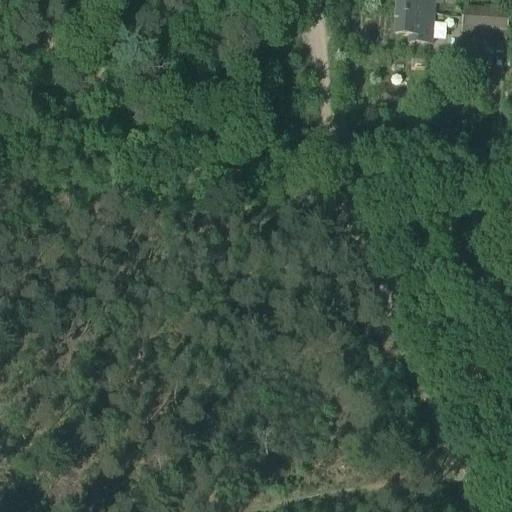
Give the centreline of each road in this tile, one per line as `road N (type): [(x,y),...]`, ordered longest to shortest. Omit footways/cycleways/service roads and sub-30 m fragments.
road 1 (track): [(0,157),(352,195)]
road 2 (track): [(352,195),(386,294),(470,478)]
road 3 (track): [(352,195),(440,226),(511,390)]
road 4 (track): [(253,511),(470,478)]
road 5 (track): [(312,0),(352,195)]
